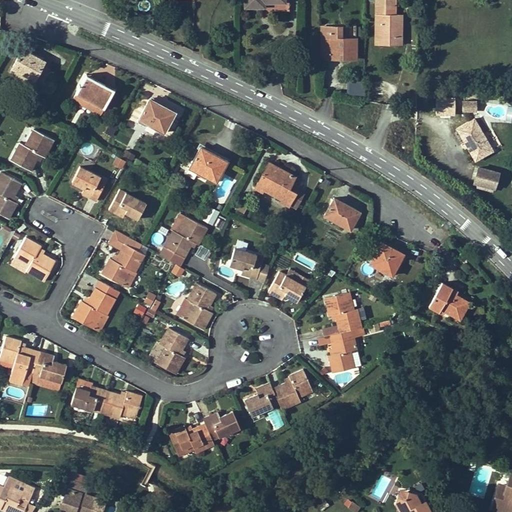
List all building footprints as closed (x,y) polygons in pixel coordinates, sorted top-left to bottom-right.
[(401,45),(401,14),(396,14),(396,6),(395,6),(394,0),(376,0),(376,44),(401,45)] [(356,59),(356,38),(341,38),(341,27),(321,26),(321,58),(356,59)] [(15,65),(34,75),(32,80),(41,85),(51,66),(42,61),(44,57),(24,47),(15,65)] [(32,80),(34,75),(15,65),(12,70),(32,80)] [(105,106),(115,87),(87,72),(77,91),(105,106)] [(363,98),(363,84),(348,84),(348,98),(363,98)] [(105,106),(77,91),(73,97),(101,112),(105,106)] [(151,97),(137,120),(147,126),(150,121),(165,129),(176,110),(151,97)] [(475,111),(475,101),(462,101),(462,111),(475,111)] [(493,149),(474,117),(457,127),(475,159),(493,149)] [(110,122),(105,132),(112,135),(117,125),(110,122)] [(19,143),(11,158),(31,169),(39,153),(45,156),(54,139),(32,128),(23,145),(19,143)] [(217,181),(228,159),(202,145),(190,167),(217,181)] [(125,148),(122,154),(131,159),(134,153),(125,148)] [(122,168),(126,160),(117,155),(113,163),(122,168)] [(240,180),(245,166),(229,161),(224,175),(240,180)] [(288,185),(294,175),(269,161),(254,187),(263,192),(265,188),(281,197),(279,200),(297,209),(305,194),(288,185)] [(96,198),(107,177),(82,164),(74,178),(85,184),(82,190),(96,198)] [(500,171),(479,166),(475,182),(495,187),(500,171)] [(0,212),(9,217),(17,202),(11,199),(21,181),(1,170),(0,171),(0,212)] [(138,217),(146,201),(121,187),(110,207),(123,214),(125,210),(138,217)] [(350,227),(361,209),(334,193),(323,212),(350,227)] [(203,219),(213,224),(220,210),(210,205),(203,219)] [(174,230),(162,253),(181,263),(192,241),(199,244),(208,227),(179,213),(171,228),(174,230)] [(226,220),(218,216),(214,223),(222,227),(226,220)] [(117,229),(110,242),(123,249),(130,235),(117,229)] [(129,288),(138,272),(135,271),(149,245),(130,235),(123,249),(117,260),(109,256),(100,273),(129,288)] [(12,263),(44,281),(56,259),(44,252),(46,249),(41,247),(42,244),(27,236),(12,263)] [(394,274),(406,251),(381,238),(369,261),(394,274)] [(263,261),(265,254),(236,246),(230,265),(243,269),(242,273),(258,278),(263,261)] [(263,261),(258,278),(266,280),(271,263),(263,261)] [(175,263),(171,271),(182,275),(185,267),(175,263)] [(298,300),(307,283),(280,268),(268,290),(282,297),(284,292),(298,300)] [(441,307),(459,317),(469,300),(451,290),(454,286),(440,278),(427,304),(439,310),(441,307)] [(97,286),(116,297),(120,290),(101,279),(97,286)] [(176,312),(204,328),(213,311),(210,310),(207,308),(210,302),(216,291),(197,280),(187,297),(186,296),(176,312)] [(380,290),(388,294),(393,284),(385,280),(380,290)] [(88,302),(81,299),(72,316),(99,331),(109,315),(107,313),(116,297),(97,286),(88,302)] [(332,332),(364,325),(360,307),(354,308),(350,289),(324,294),(328,314),(332,313),(333,318),(336,318),(337,323),(323,326),(325,334),(332,332)] [(144,301),(150,304),(155,296),(149,292),(144,301)] [(375,303),(378,296),(370,292),(367,298),(375,303)] [(143,314),(147,307),(139,302),(135,310),(143,314)] [(370,323),(372,331),(381,329),(379,321),(370,323)] [(165,345),(157,361),(177,372),(186,356),(178,352),(187,336),(167,325),(159,341),(165,345)] [(332,371),(355,366),(351,348),(359,346),(356,335),(365,333),(364,325),(332,332),(336,353),(329,354),(332,371)] [(30,381),(39,351),(25,347),(20,345),(21,342),(21,341),(6,336),(0,356),(15,361),(9,380),(29,386),(30,381)] [(61,381),(66,364),(56,361),(55,363),(52,362),(53,360),(54,355),(39,351),(30,381),(37,383),(40,375),(61,381)] [(0,363),(13,367),(15,361),(0,356),(0,363)] [(300,395),(314,389),(304,366),(290,372),(293,378),(272,387),(279,402),(281,408),(302,399),(300,395)] [(61,381),(40,375),(37,383),(59,390),(61,381)] [(89,390),(90,385),(91,385),(92,383),(78,379),(76,386),(89,390)] [(272,387),(270,382),(256,388),(258,393),(245,399),(252,414),(279,402),(272,387)] [(100,412),(106,390),(91,385),(90,385),(89,390),(76,386),(71,403),(100,412)] [(136,416),(142,395),(127,391),(126,393),(126,396),(120,394),(106,390),(100,412),(119,418),(121,414),(121,411),(136,416)] [(206,422),(213,437),(241,423),(234,408),(221,414),(219,410),(204,417),(206,422)] [(269,411),(272,428),(283,425),(280,409),(269,411)] [(187,422),(169,430),(181,454),(195,448),(196,451),(216,442),(213,437),(206,422),(195,427),(193,422),(189,424),(187,422)] [(0,484),(0,508),(2,506),(14,511),(13,511),(23,511),(28,503),(34,488),(8,477),(3,486),(0,484)] [(84,494),(87,485),(69,479),(60,506),(67,508),(78,511),(101,511),(105,501),(84,494)] [(396,511),(402,511),(428,511),(420,500),(417,503),(411,494),(396,490),(392,504),(396,511)] [(358,511),(361,504),(346,498),(343,506),(358,511)] [(28,503),(23,511),(31,511),(35,506),(28,503)]
